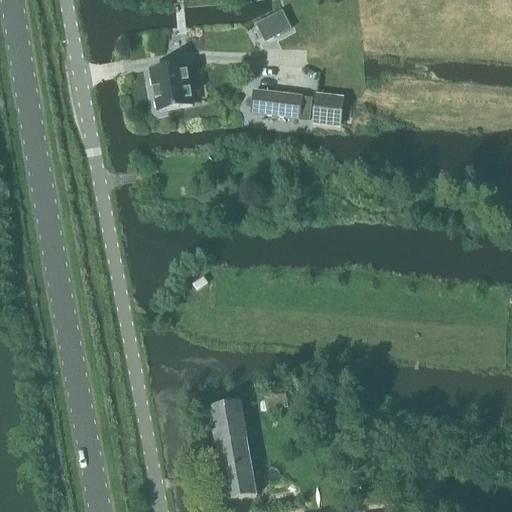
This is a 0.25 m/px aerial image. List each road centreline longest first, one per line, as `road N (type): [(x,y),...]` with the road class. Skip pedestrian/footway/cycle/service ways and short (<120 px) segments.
road 1 (residential): [(158,511),(66,0)]
road 2 (secondary): [(101,511),(14,0)]
